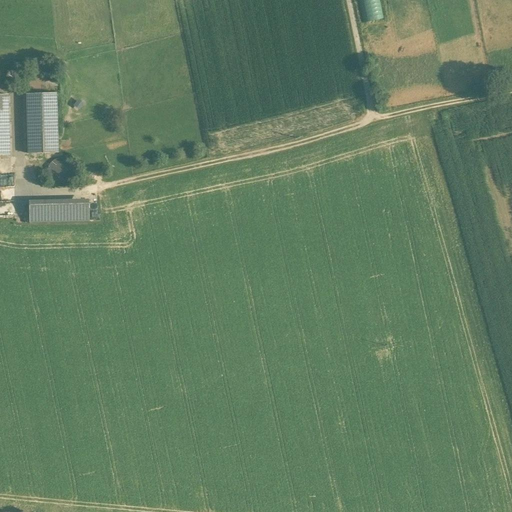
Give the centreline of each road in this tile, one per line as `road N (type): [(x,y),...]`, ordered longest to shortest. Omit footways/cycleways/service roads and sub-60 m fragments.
road 1 (track): [(511,91),(31,201)]
road 2 (track): [(373,119),(348,0)]
